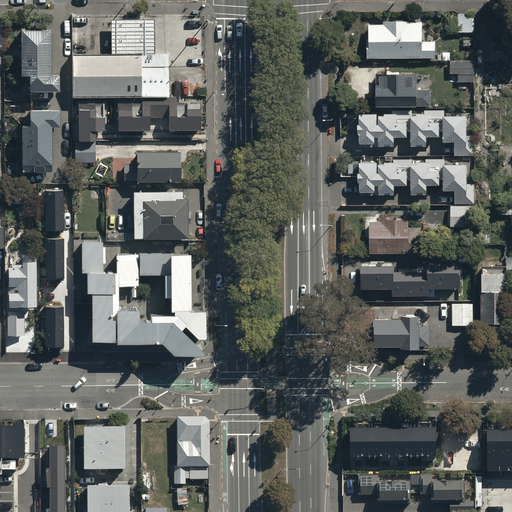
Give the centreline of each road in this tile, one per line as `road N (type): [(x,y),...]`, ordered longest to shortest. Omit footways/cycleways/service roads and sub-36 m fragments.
road 1 (primary): [(243,328),(240,0)]
road 2 (primary): [(302,0),(304,328)]
road 3 (residential): [(147,384),(0,385)]
